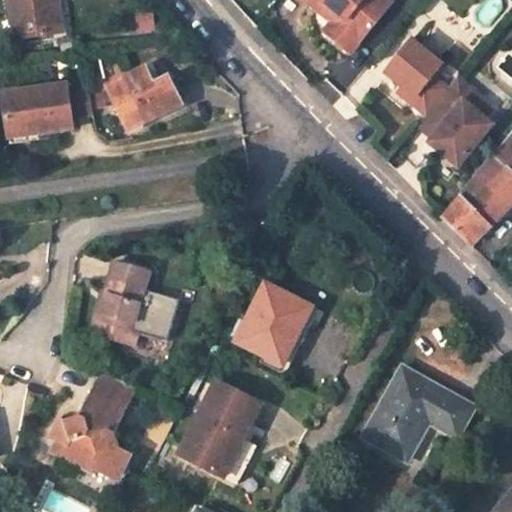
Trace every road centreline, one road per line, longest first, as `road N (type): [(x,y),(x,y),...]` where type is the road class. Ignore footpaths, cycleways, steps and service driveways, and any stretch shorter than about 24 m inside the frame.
road 1 (residential): [(309,123),(264,202),(90,227),(65,252),(53,301),(13,350),(0,352)]
road 2 (unclassified): [(511,323),(309,123)]
road 3 (unclassified): [(309,123),(194,0)]
